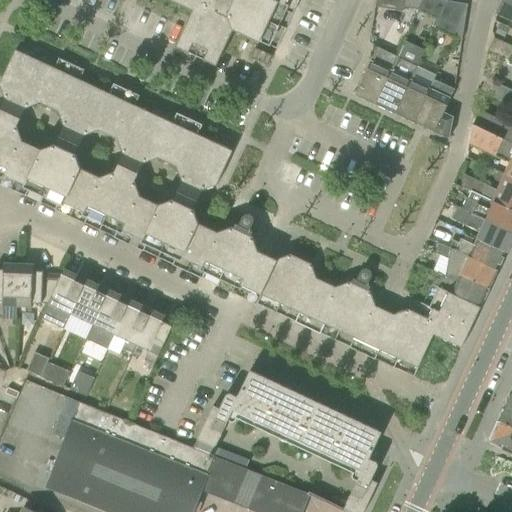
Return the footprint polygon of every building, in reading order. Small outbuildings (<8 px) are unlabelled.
[(171,0),(193,10),(177,43),(218,62),(233,29),(266,45),(286,4),(287,0),(171,0)] [(376,0),(375,7),(403,12),(404,6),(419,9),(423,0),(376,0)] [(439,18),(447,1),(441,0),(423,0),(419,9),(420,10),(439,18)] [(448,33),(454,36),(468,5),(447,1),(439,18),(440,18),(436,27),(448,33)] [(511,6),(502,1),(501,2),(496,14),(511,21),(511,6)] [(454,37),(462,40),(468,5),(454,36),(454,37)] [(504,38),(509,27),(500,23),(495,34),(504,38)] [(454,36),(448,33),(444,40),(451,43),(454,37),(454,36)] [(511,46),(494,38),(487,51),(510,62),(511,57),(511,46)] [(411,79),(417,67),(424,50),(404,41),(397,57),(391,70),(374,104),(394,113),(411,79)] [(272,56),(271,55),(255,48),(251,58),(267,65),(272,56)] [(371,60),(355,95),(374,104),(391,70),(397,57),(376,48),(371,60)] [(198,123),(177,113),(172,123),(76,78),(81,68),(59,58),(54,68),(15,50),(0,82),(0,85),(5,98),(26,108),(40,103),(58,112),(63,126),(84,136),(100,130),(117,138),(122,153),(143,163),(158,158),(176,166),(181,181),(202,191),(217,185),(232,151),(194,133),(198,123)] [(394,113),(414,122),(430,88),(434,80),(436,76),(417,67),(411,79),(394,113)] [(511,90),(491,81),(486,78),(480,91),(511,106),(511,90)] [(414,122),(449,139),(453,116),(444,112),(454,90),(434,80),(430,88),(414,122)] [(138,102),(141,94),(117,83),(113,91),(138,102)] [(1,106),(0,108),(0,110),(4,112),(3,115),(4,115),(5,112),(16,117),(18,113),(7,108),(8,106),(7,106),(6,108),(1,106)] [(511,126),(479,110),(473,124),(503,139),(507,141),(507,142),(511,144),(511,126)] [(0,172),(7,176),(63,202),(58,212),(70,217),(90,173),(81,168),(76,154),(55,144),(40,149),(22,141),(17,127),(0,118),(0,172)] [(503,139),(473,124),(469,143),(496,156),(503,139)] [(74,145),(79,147),(81,143),(76,141),(77,138),(75,140),(65,135),(63,139),(73,144),(72,147),(73,147),(74,145)] [(511,144),(507,142),(502,152),(511,156),(504,173),(511,176),(511,144)] [(117,165),(122,167),(121,170),(122,170),(123,167),(134,172),(135,168),(125,163),(126,161),(125,160),(124,163),(119,161),(117,165)] [(70,217),(81,222),(85,212),(124,231),(181,257),(176,267),(187,272),(208,227),(199,223),(194,209),(172,199),(158,204),(140,196),(135,182),(114,172),(99,177),(90,173),(70,217)] [(464,174),(461,187),(471,192),(488,200),(511,210),(511,176),(504,173),(496,190),(464,174)] [(192,199),(197,202),(199,198),(194,195),(195,193),(194,193),(193,195),(183,190),(181,194),(191,199),(190,202),(191,202),(192,199)] [(511,232),(511,210),(488,200),(471,192),(469,197),(467,196),(462,208),(462,209),(511,232)] [(477,238),(506,252),(511,239),(511,232),(462,209),(462,208),(458,206),(455,220),(480,232),(477,238)] [(242,216),(239,224),(236,223),(234,228),(232,227),(217,232),(208,227),(187,272),(198,277),(203,267),(242,285),(242,286),(249,289),(259,294),(260,293),(299,312),(295,322),(305,327),(326,282),(316,278),(311,264),(290,254),(275,260),(265,255),(258,251),(253,236),(251,236),(253,231),(250,229),(253,222),(254,221),(254,220),(254,219),(254,218),(253,217),(252,216),(251,215),(249,214),(247,214),(246,214),(245,214),(244,215),(243,216),(242,216)] [(461,239),(459,243),(452,239),(450,248),(498,270),(506,252),(477,238),(474,245),(461,239)] [(435,252),(449,258),(450,248),(439,244),(435,252)] [(459,274),(489,288),(498,270),(450,248),(449,258),(446,277),(456,280),(459,274)] [(0,269),(0,301),(2,302),(2,305),(17,306),(19,264),(4,264),(4,270),(0,269)] [(61,275),(43,274),(43,271),(33,271),(33,265),(19,264),(17,306),(31,307),(32,303),(48,304),(61,275)] [(417,264),(415,269),(414,270),(425,275),(428,269),(417,264)] [(83,284),(76,281),(78,276),(64,269),(61,275),(48,304),(59,309),(55,317),(65,322),(69,314),(83,284)] [(367,285),(368,284),(371,277),(371,276),(371,274),(371,273),(371,272),(370,271),(370,270),(369,270),(368,269),(367,269),(366,269),(364,269),(363,269),(362,269),(361,270),(360,271),(356,280),(353,279),(351,283),(349,282),(335,287),(326,282),(305,327),(316,332),(321,322),(367,344),(418,368),(434,335),(462,348),(481,307),(441,289),(432,308),(428,318),(408,309),(393,314),(383,309),(376,306),(370,291),(368,291),(370,286),(367,285)] [(446,277),(437,273),(432,284),(441,289),(481,307),(489,288),(459,274),(456,280),(446,277)] [(105,294),(97,291),(100,286),(86,279),(83,284),(69,314),(81,319),(77,328),(87,332),(91,324),(105,294)] [(127,305),(119,301),(122,296),(107,289),(105,294),(91,324),(103,329),(99,338),(109,343),(113,334),(127,305)] [(149,315),(141,311),(144,306),(129,299),(127,305),(113,334),(125,340),(121,348),(131,353),(135,344),(149,315)] [(144,359),(155,364),(172,326),(163,321),(165,316),(151,310),(149,315),(135,344),(148,351),(144,359)] [(26,370),(41,377),(49,358),(35,352),(26,370)] [(57,366),(50,381),(63,387),(70,372),(57,366)] [(226,394),(226,395),(219,408),(213,406),(197,439),(215,448),(233,410),(362,470),(344,508),(343,510),(346,511),(363,511),(377,483),(371,480),(378,466),(378,465),(378,464),(378,463),(377,462),(376,461),(369,458),(381,433),(250,370),(237,396),(230,393),(229,393),(228,393),(227,393),(226,394)] [(87,396),(94,377),(77,371),(70,389),(87,396)] [(497,421),(511,428),(511,395),(510,394),(497,421)] [(307,493),(226,461),(79,402),(52,471),(46,469),(41,479),(48,482),(45,487),(106,511),(192,511),(202,490),(256,511),(301,511),(309,495),(343,510),(344,508),(308,491),(307,493)] [(491,443),(511,453),(511,428),(497,421),(489,438),(491,443)]
